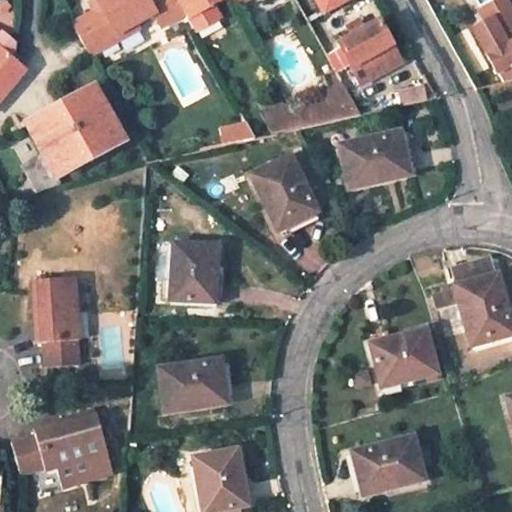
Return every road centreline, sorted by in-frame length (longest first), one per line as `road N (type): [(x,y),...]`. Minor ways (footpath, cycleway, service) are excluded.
road 1 (unclassified): [(477,223),(438,222),(397,238),(344,278),(311,319),(292,353),(290,391),(306,511)]
road 2 (unclassified): [(408,0),(479,167),(477,223)]
